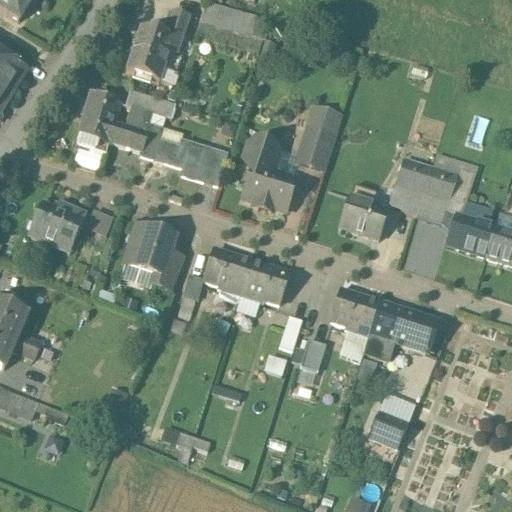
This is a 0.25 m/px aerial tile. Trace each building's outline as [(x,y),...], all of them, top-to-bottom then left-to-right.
[(0,0),(0,15),(19,27),(34,0),(0,0)] [(258,22),(206,8),(201,27),(261,44),(263,45),(266,35),(256,32),(258,22),(258,23),(258,22)] [(172,15),(165,39),(140,31),(126,77),(159,87),(169,56),(176,58),(188,21),(172,15)] [(261,44),(201,27),(197,42),(203,43),(256,59),(261,44)] [(0,111),(24,74),(0,59),(0,111)] [(498,92),(484,88),(482,96),(495,100),(498,92)] [(175,109),(129,94),(124,111),(131,112),(165,122),(170,124),(175,109)] [(120,108),(90,99),(76,146),(79,151),(105,159),(108,146),(114,127),(117,120),(116,120),(120,108)] [(165,122),(131,112),(125,130),(146,137),(141,156),(140,159),(149,162),(183,173),(190,149),(180,145),(177,152),(157,146),(165,122)] [(114,127),(108,146),(112,148),(141,156),(146,137),(125,130),(114,127)] [(315,135),(307,133),(296,167),(315,173),(322,175),(333,141),(315,135)] [(273,152),(255,146),(248,150),(243,164),(247,171),(253,173),(243,203),(255,207),(254,211),(271,216),(272,212),(284,216),(294,184),(271,177),(277,159),(273,152)] [(227,160),(190,149),(183,173),(181,179),(217,190),(227,160)] [(430,172),(403,164),(395,189),(407,193),(422,197),(430,172)] [(457,180),(430,172),(422,197),(449,206),(457,180)] [(407,193),(395,189),(388,210),(400,214),(407,193)] [(374,198),(352,191),(348,203),(370,210),(374,198)] [(422,197),(407,193),(400,214),(399,217),(414,221),(422,197)] [(449,206),(422,197),(414,221),(415,221),(441,229),(449,206)] [(370,210),(348,203),(338,233),(341,234),(377,245),(387,215),(370,210)] [(55,214),(41,208),(33,227),(29,227),(26,234),(29,237),(27,241),(70,259),(86,220),(58,208),(55,214)] [(478,213),(475,212),(471,225),(488,230),(492,217),(478,213)] [(113,224),(93,216),(86,234),(105,242),(113,224)] [(471,225),(457,220),(448,250),(485,262),(495,232),(488,230),(471,225)] [(173,243),(137,231),(124,269),(155,279),(162,256),(168,257),(173,243)] [(511,237),(495,232),(485,262),(511,270),(511,237)] [(250,266),(212,254),(202,286),(216,291),(216,293),(239,300),(250,266)] [(168,257),(162,256),(155,279),(151,290),(172,297),(183,262),(168,257)] [(287,278),(250,266),(239,300),(262,308),(263,305),(277,310),(287,278)] [(155,279),(124,269),(119,284),(150,294),(151,290),(155,279)] [(378,307),(340,295),(330,327),(344,332),(344,334),(367,342),(378,307)] [(18,306),(3,299),(0,306),(0,308),(15,314),(18,306)] [(434,325),(378,307),(367,342),(372,344),(373,344),(390,350),(391,347),(424,358),(434,325)] [(0,308),(0,372),(4,374),(12,357),(33,366),(41,347),(20,338),(28,320),(15,314),(0,308)] [(300,326),(287,322),(278,352),(291,356),(300,326)] [(185,329),(172,325),(170,332),(182,336),(185,329)] [(390,350),(373,344),(372,344),(367,342),(362,358),(373,361),(386,366),(390,350)] [(325,351),(309,346),(300,373),(317,378),(318,375),(318,376),(325,351)] [(285,365),(269,360),(264,375),(280,381),(285,365)] [(66,401),(42,392),(35,390),(30,404),(39,407),(40,404),(62,412),(66,401)] [(103,419),(117,423),(125,396),(110,392),(103,419)] [(36,411),(0,396),(0,411),(30,424),(36,411)] [(415,409),(385,397),(378,417),(408,429),(415,409)] [(67,421),(42,411),(38,409),(35,416),(46,421),(45,423),(63,430),(67,421)] [(408,429),(378,417),(368,442),(398,454),(408,429)] [(48,438),(41,451),(56,459),(63,446),(48,438)] [(194,443),(179,438),(175,451),(181,453),(190,456),(191,452),(194,443)] [(209,448),(194,443),(191,452),(206,457),(209,448)] [(190,456),(181,453),(180,457),(174,455),(171,463),(186,467),(190,456)] [(244,465),(230,461),(228,470),(241,474),(244,465)]
